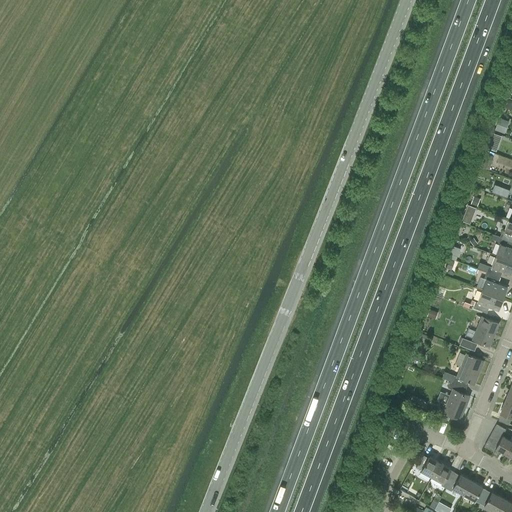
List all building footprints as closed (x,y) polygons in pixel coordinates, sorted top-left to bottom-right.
[(495,129),(504,133),(508,121),(499,118),(495,129)] [(487,153),(482,168),(488,170),(493,156),(487,153)] [(470,203),(476,205),(479,197),(473,195),(470,203)] [(465,213),(462,221),(470,224),(473,216),(465,213)] [(511,220),(508,219),(504,231),(502,230),(500,236),(511,240),(511,220)] [(511,248),(511,244),(511,240),(500,236),(499,239),(497,243),(499,243),(495,255),(511,260),(511,248)] [(448,251),(446,257),(455,260),(458,254),(448,251)] [(511,275),(511,272),(511,260),(495,255),(491,267),(488,266),(486,271),(500,277),(502,271),(511,275)] [(453,262),(448,260),(445,268),(450,270),(453,262)] [(498,283),(500,277),(486,271),(484,278),(486,279),(481,290),(502,298),(507,286),(498,283)] [(498,310),(502,298),(481,290),(477,302),(475,301),(473,308),(486,313),(489,306),(498,310)] [(430,309),(428,316),(435,318),(437,312),(430,309)] [(489,345),(498,323),(481,317),(473,339),(489,345)] [(474,350),(476,344),(462,338),(460,344),(474,350)] [(450,381),(466,387),(469,381),(474,383),(483,360),(467,353),(458,376),(453,374),(444,371),(442,377),(450,381)] [(464,393),(466,387),(450,381),(448,387),(452,389),(443,412),(460,419),(469,395),(464,393)] [(417,404),(420,398),(412,395),(410,401),(417,404)] [(511,418),(511,403),(505,400),(499,413),(501,413),(498,420),(508,424),(511,418)] [(506,429),(497,424),(493,430),(503,435),(506,429)] [(499,440),(502,436),(503,435),(493,430),(490,435),(499,440)] [(490,435),(487,441),(496,446),(499,440),(490,435)] [(511,441),(502,436),(499,440),(496,446),(495,448),(507,454),(511,444),(511,441)] [(495,448),(496,446),(487,441),(484,446),(493,451),(495,448)] [(432,476),(440,462),(429,456),(428,457),(423,455),(417,467),(421,470),(432,476)] [(440,462),(432,476),(443,482),(441,485),(446,488),(455,472),(450,469),(451,468),(440,462)] [(452,491),(453,488),(463,493),(471,479),(460,473),(459,474),(455,472),(446,488),(452,491)] [(480,502),(486,489),(481,487),(482,485),(471,479),(463,493),(474,499),(480,502)] [(495,511),(503,497),(491,491),(491,492),(486,489),(480,502),(484,504),(484,505),(495,511)] [(511,511),(511,502),(503,497),(495,511),(496,511),(511,511)] [(433,500),(430,506),(434,508),(438,502),(433,500)] [(439,501),(435,509),(440,511),(449,511),(451,508),(439,501)]
